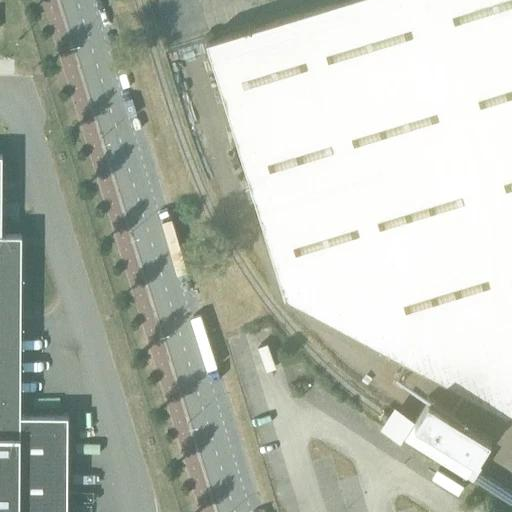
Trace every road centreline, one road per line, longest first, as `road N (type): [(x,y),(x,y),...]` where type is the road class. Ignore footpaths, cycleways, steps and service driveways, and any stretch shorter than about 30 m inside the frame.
road 1 (unclassified): [(231,511),(73,0)]
road 2 (unknown): [(451,511),(359,449),(262,400),(301,511)]
